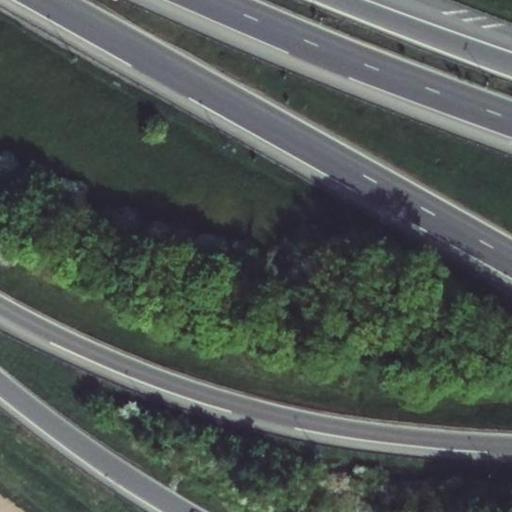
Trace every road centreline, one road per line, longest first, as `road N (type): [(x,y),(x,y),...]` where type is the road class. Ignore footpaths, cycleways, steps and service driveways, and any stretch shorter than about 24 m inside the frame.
road 1 (trunk): [(0,305),(145,374),(284,419),(511,447)]
road 2 (motorway): [(51,0),(511,258)]
road 3 (motorway): [(205,0),(511,121)]
road 4 (trunk): [(0,383),(181,511)]
road 5 (motorway): [(511,64),(340,0)]
